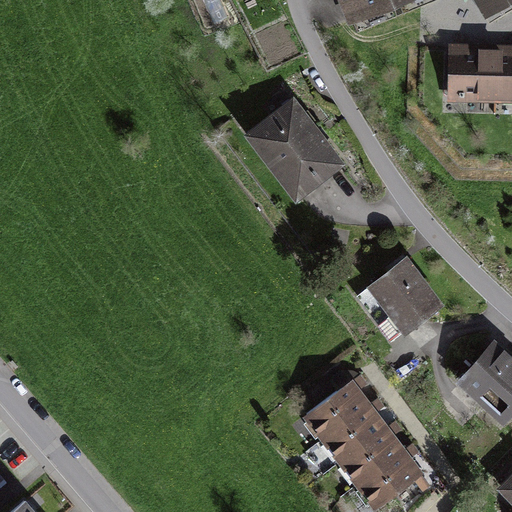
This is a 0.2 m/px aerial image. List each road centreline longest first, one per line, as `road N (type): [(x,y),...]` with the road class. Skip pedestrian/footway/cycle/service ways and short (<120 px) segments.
road 1 (residential): [(511,314),(415,211),(324,71),(297,0)]
road 2 (residential): [(0,388),(108,511)]
